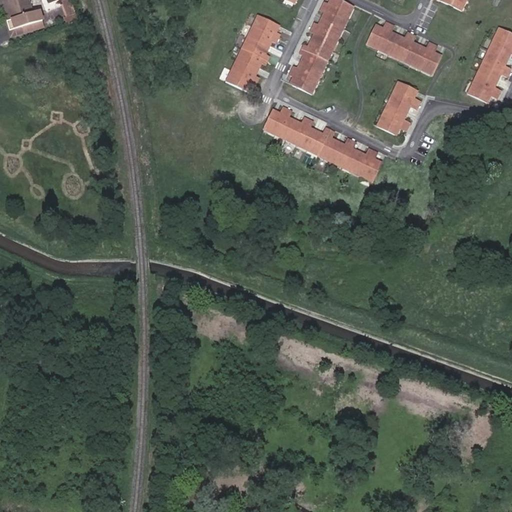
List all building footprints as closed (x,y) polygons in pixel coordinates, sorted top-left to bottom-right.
[(40,22),(12,30),(3,0),(0,0),(0,8),(8,38),(41,28),(40,22)] [(26,0),(3,0),(12,30),(33,24),(40,22),(37,13),(30,15),(26,0)] [(310,95),(351,7),(336,0),(329,0),(327,4),(323,2),(319,11),(323,13),(317,26),(313,24),(309,33),(313,35),(307,47),(303,46),(298,55),(302,57),(296,70),(292,67),(288,76),(292,78),(289,85),(310,95)] [(437,0),(459,11),(464,0),(437,0)] [(75,16),(72,4),(69,5),(68,6),(63,8),(60,9),(64,20),(75,16)] [(75,16),(64,20),(66,27),(76,23),(75,16)] [(251,86),(255,88),(259,80),(255,78),(261,64),(265,66),(269,57),(265,56),(272,42),(276,44),(280,35),(276,33),(279,27),(259,17),(228,83),(248,93),(251,86)] [(375,26),(366,43),(433,75),(441,57),(434,53),(437,48),(429,44),(426,49),(413,43),(415,37),(408,34),(405,40),(392,33),(394,27),(385,23),(382,29),(375,26)] [(511,36),(499,30),(468,95),(487,104),(491,97),(496,99),(500,91),(495,88),(501,76),(507,79),(511,70),(505,67),(511,55),(511,36)] [(417,93),(399,84),(377,128),(396,137),(400,130),(406,132),(409,125),(404,122),(410,108),(416,111),(420,103),(414,99),(417,93)] [(272,111),(264,129),(372,182),(381,164),(375,160),(378,154),(368,149),(365,156),(353,150),(356,143),(348,140),(344,146),(331,139),(334,133),(325,129),(322,134),(310,129),(313,123),(303,118),(301,124),(288,118),(291,112),(282,108),(279,114),(272,111)] [(496,172),(491,179),(496,182),(500,174),(496,172)] [(249,496),(254,488),(248,485),(243,493),(249,496)] [(255,487),(254,488),(249,496),(249,497),(266,508),(273,498),(255,487)]
